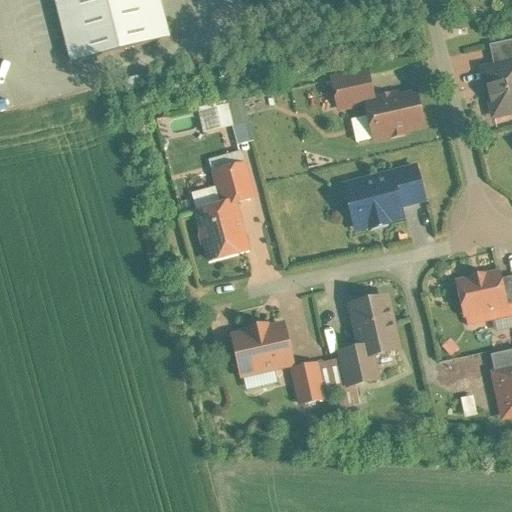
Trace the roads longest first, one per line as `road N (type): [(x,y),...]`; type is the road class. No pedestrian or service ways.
road 1 (residential): [(429,0),(491,236)]
road 2 (residential): [(491,236),(266,287)]
